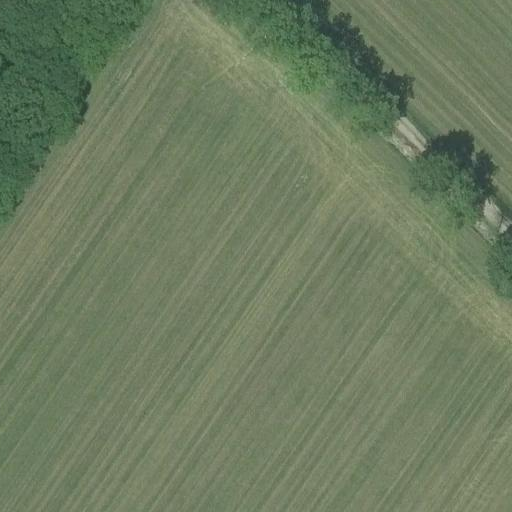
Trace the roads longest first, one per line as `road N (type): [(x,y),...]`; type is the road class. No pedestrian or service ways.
road 1 (track): [(265,0),(511,242)]
road 2 (track): [(70,0),(0,103)]
